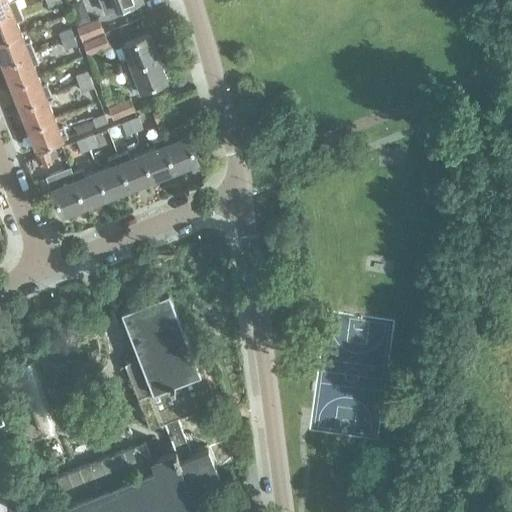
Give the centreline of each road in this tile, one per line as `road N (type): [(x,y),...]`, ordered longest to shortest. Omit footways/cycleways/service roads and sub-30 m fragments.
road 1 (residential): [(280,511),(238,194)]
road 2 (residential): [(49,267),(238,194)]
road 3 (residential): [(238,194),(239,166),(188,0)]
road 4 (residential): [(49,267),(0,150)]
